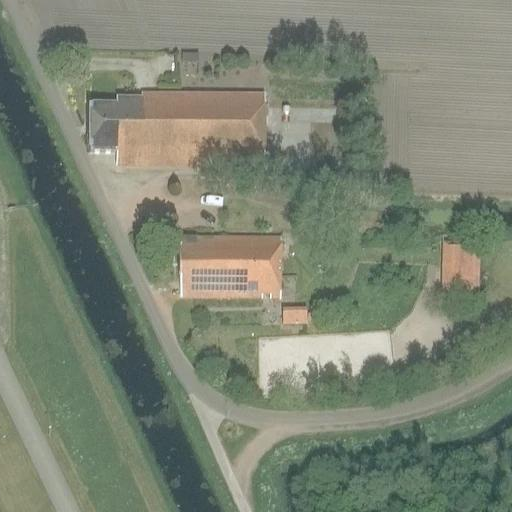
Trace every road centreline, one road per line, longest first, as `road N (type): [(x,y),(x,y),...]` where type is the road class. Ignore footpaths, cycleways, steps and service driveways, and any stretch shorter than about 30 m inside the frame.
road 1 (tertiary): [(211,402),(171,346),(9,0)]
road 2 (tertiary): [(511,361),(447,394),(383,413),(282,419),(211,402)]
